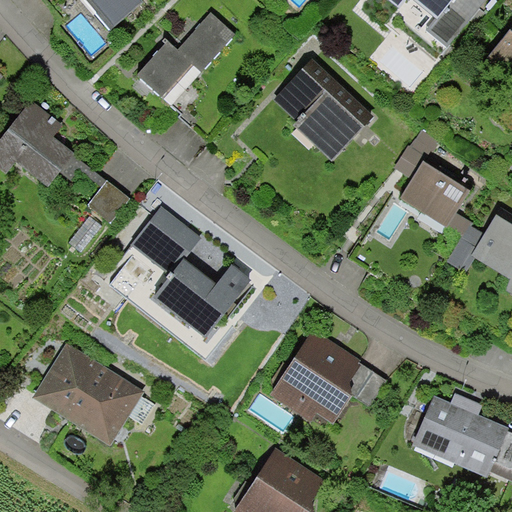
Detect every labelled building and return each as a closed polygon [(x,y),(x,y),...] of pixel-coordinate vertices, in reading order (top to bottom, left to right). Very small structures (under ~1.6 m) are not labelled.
[(141,0),(86,0),(111,29),(143,2),(141,0)] [(428,31),(453,0),(367,0),(360,9),(382,27),(387,21),(436,62),(447,47),(428,31)] [(447,47),(485,0),(453,0),(428,31),(447,47)] [(168,41),(138,76),(161,97),(191,63),(201,72),(202,73),(236,34),(211,12),(178,49),(168,41)] [(511,32),(510,31),(483,64),(511,88),(511,32)] [(313,59),(275,100),(297,121),(294,125),(332,162),(375,117),(313,59)] [(172,106),(201,72),(191,63),(161,97),(172,106)] [(32,102),(0,141),(0,168),(5,173),(16,160),(48,186),(74,154),(51,135),(59,125),(32,102)] [(409,145),(394,168),(412,179),(400,199),(445,228),(447,226),(455,213),(474,185),(432,156),(442,143),(423,130),(410,146),(409,145)] [(107,181),(88,205),(109,222),(129,199),(107,181)] [(171,276),(155,296),(205,337),(251,281),(233,267),(217,287),(183,259),(200,238),(162,208),(132,245),(171,276)] [(471,223),(455,213),(447,226),(463,236),(469,226),(471,223)] [(511,223),(496,214),(484,234),(471,256),(475,258),(510,279),(503,290),(511,295),(511,223)] [(102,226),(90,216),(69,242),(82,252),(102,226)] [(484,234),(469,226),(463,236),(447,263),(465,274),(475,258),(471,256),(484,234)] [(356,398),(374,372),(314,331),(270,394),(311,422),(317,413),(333,424),(352,396),(356,398)] [(67,343),(33,398),(110,446),(129,416),(142,396),(145,391),(67,343)] [(387,381),(374,372),(356,398),(369,407),(387,381)] [(509,428),(434,395),(413,445),(488,477),(490,473),(508,431),(509,428)] [(155,404),(142,396),(129,416),(142,424),(155,404)] [(511,432),(508,431),(490,473),(510,481),(511,477),(511,432)] [(277,450),(234,511),(320,511),(335,490),(277,450)]
